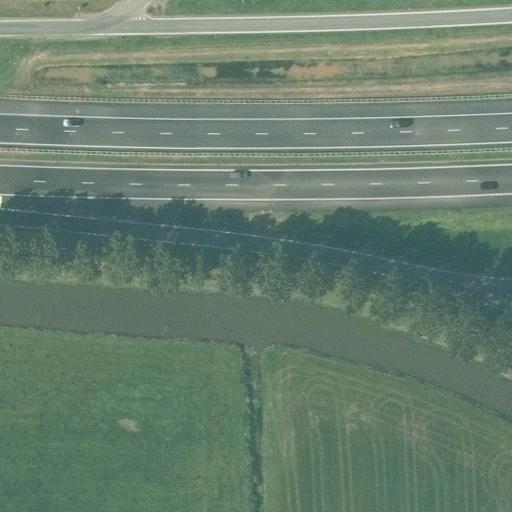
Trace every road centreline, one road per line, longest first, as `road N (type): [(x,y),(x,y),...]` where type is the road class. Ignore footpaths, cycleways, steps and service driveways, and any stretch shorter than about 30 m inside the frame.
road 1 (motorway): [(511,129),(0,130)]
road 2 (motorway): [(0,179),(511,179)]
road 3 (motorway): [(0,219),(248,241),(440,281)]
